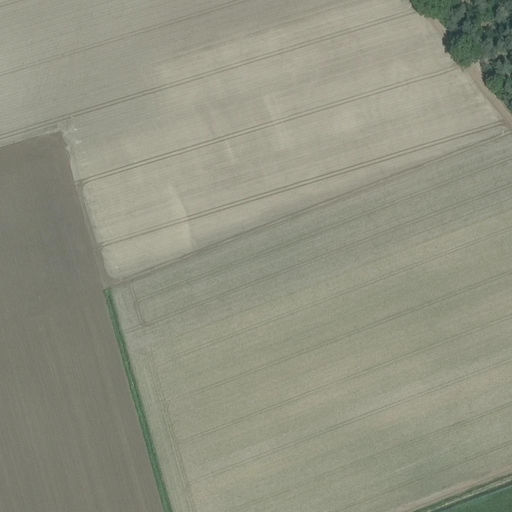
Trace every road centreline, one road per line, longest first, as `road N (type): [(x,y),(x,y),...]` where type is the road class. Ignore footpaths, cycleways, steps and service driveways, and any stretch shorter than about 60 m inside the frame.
road 1 (track): [(416,0),(511,130)]
road 2 (track): [(391,511),(511,464)]
